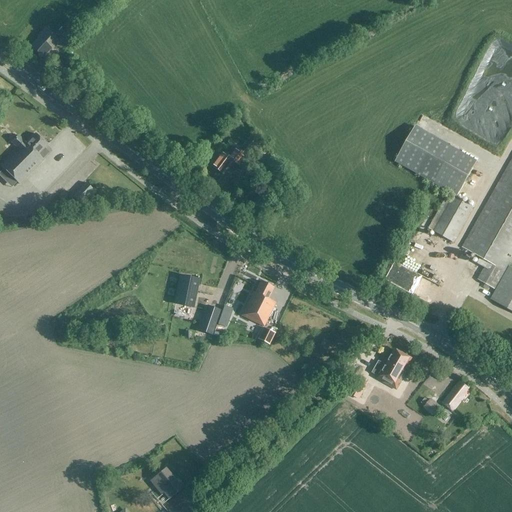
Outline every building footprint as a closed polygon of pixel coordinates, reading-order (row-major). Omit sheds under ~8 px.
[(73,25),(63,37),(68,42),(80,30),(73,25)] [(60,41),(45,28),(37,37),(38,38),(28,50),(40,61),(51,48),(52,50),(60,41)] [(476,162),(415,127),(395,162),(456,197),(476,162)] [(12,143),(18,150),(1,167),(19,185),(43,161),(38,155),(47,146),(36,135),(26,144),(19,136),(12,143)] [(243,148),(245,150),(250,154),(260,143),(256,138),(253,136),(243,148)] [(222,152),(211,166),(222,175),(232,161),(238,166),(245,156),(235,149),(229,158),(222,152)] [(273,155),(263,163),(270,171),(279,164),(273,155)] [(511,158),(462,248),(480,258),(477,264),(484,268),(477,280),(495,291),(490,300),(511,312),(511,267),(509,266),(511,261),(511,158)] [(473,187),(477,172),(473,171),(469,186),(473,187)] [(93,191),(85,184),(73,197),(80,204),(93,191)] [(452,196),(432,231),(453,243),(473,208),(452,196)] [(180,276),(175,304),(192,308),(198,280),(199,277),(198,277),(197,280),(180,276)] [(273,288),(260,282),(254,293),(253,293),(242,317),(264,327),(275,303),(268,300),(273,288)] [(203,316),(198,331),(212,335),(217,320),(203,316)] [(262,328),(257,339),(269,344),(274,333),(262,328)] [(379,377),(378,380),(394,390),(411,360),(395,350),(385,366),(378,362),(372,373),(379,377)] [(461,382),(443,404),(452,412),(463,399),(462,399),(469,390),(461,382)] [(440,407),(430,399),(423,408),(433,416),(440,407)] [(165,469),(150,481),(161,495),(163,493),(169,500),(182,489),(165,469)]
